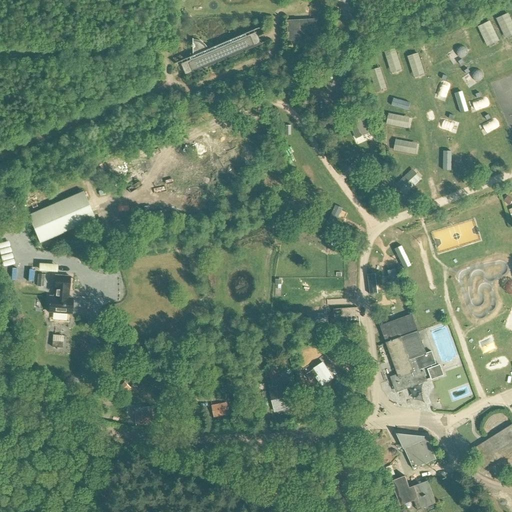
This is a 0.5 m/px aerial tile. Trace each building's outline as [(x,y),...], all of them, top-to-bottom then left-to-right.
[(287,19),(289,51),(289,50),(288,45),(316,44),(315,20),(287,21),(287,20),(287,19)] [(246,35),(261,28),(208,50),(207,47),(205,45),(203,43),(200,41),(197,41),(194,40),(194,39),(193,39),(193,45),(192,45),(192,47),(193,47),(193,56),(175,64),(175,65),(190,58),(195,70),(251,47),(246,35)] [(365,29),(354,34),(359,45),(370,40),(365,29)] [(386,50),(393,71),(404,67),(397,46),(386,50)] [(420,51),(409,54),(416,75),(427,72),(420,51)] [(383,65),(372,68),(377,89),(388,87),(383,65)] [(334,74),(336,79),(327,83),(332,94),(339,91),(341,97),(352,92),(348,81),(341,84),(339,80),(346,77),(343,70),(334,74)] [(362,121),(350,126),(356,139),(367,134),(362,121)] [(387,133),(387,145),(409,145),(410,133),(387,133)] [(405,195),(421,178),(413,171),(397,188),(405,195)] [(27,215),(39,243),(95,219),(83,192),(27,215)] [(491,203),(485,205),(491,224),(497,222),(491,203)] [(472,215),(465,217),(470,232),(476,230),(472,215)] [(511,225),(495,231),(497,238),(511,233),(511,225)] [(502,257),(511,254),(511,247),(501,250),(502,257)] [(60,270),(60,262),(42,261),(41,269),(60,270)] [(101,263),(99,270),(106,272),(109,266),(101,263)] [(419,280),(436,277),(435,270),(417,274),(419,280)] [(68,298),(70,277),(55,275),(53,297),(49,296),(48,313),(71,314),(73,298),(68,298)] [(480,299),(471,303),(475,312),(484,307),(480,299)] [(329,313),(309,314),(310,327),(330,325),(329,313)] [(432,351),(426,353),(412,314),(380,325),(398,375),(392,378),(397,392),(427,381),(423,371),(421,371),(420,369),(432,365),(436,363),(432,351)] [(508,372),(511,370),(511,347),(502,350),(508,372)] [(323,356),(310,364),(312,368),(326,360),(323,356)] [(324,362),(306,375),(310,381),(317,376),(325,386),(327,384),(336,378),(324,362)] [(440,365),(428,369),(432,380),(444,375),(440,365)] [(132,387),(137,392),(142,386),(137,381),(132,387)] [(115,391),(121,397),(131,388),(125,382),(115,391)] [(280,386),(274,388),(273,384),(268,385),(275,412),(290,409),(285,389),(281,390),(280,386)] [(216,417),(231,415),(229,403),(214,406),(216,417)] [(134,408),(135,419),(131,419),(131,425),(153,423),(153,418),(155,418),(154,407),(134,408)] [(484,468),(511,450),(511,424),(472,449),(484,468)] [(396,433),(403,450),(404,449),(413,469),(436,459),(427,439),(430,437),(396,433)] [(394,459),(390,450),(380,454),(384,463),(394,459)] [(405,476),(391,482),(400,506),(414,501),(417,510),(436,503),(428,481),(409,488),(405,476)]
